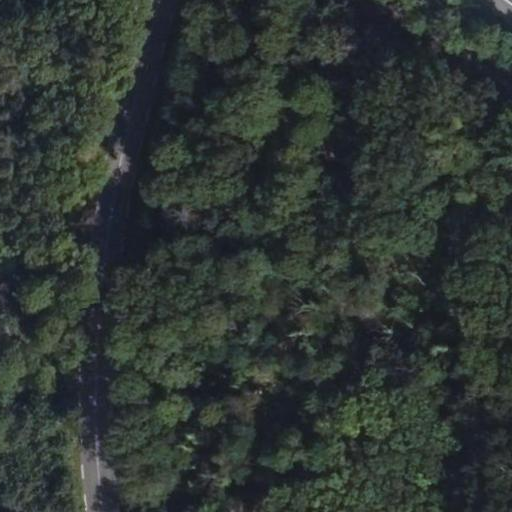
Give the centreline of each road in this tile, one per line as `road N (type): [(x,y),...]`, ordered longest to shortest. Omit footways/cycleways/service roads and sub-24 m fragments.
road 1 (tertiary): [(161,0),(130,119),(100,292),(101,511)]
road 2 (track): [(511,91),(382,0)]
